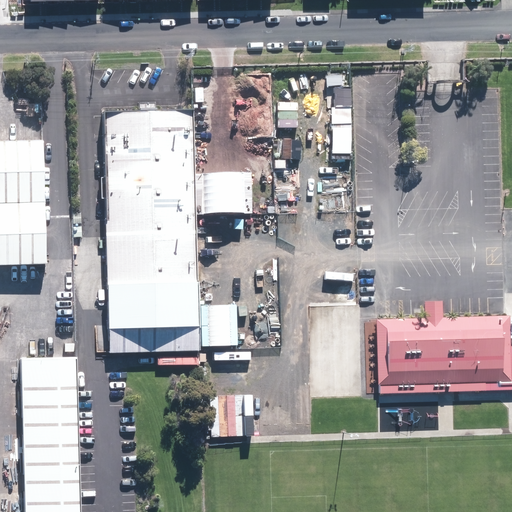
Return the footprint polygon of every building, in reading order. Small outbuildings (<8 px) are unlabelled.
[(208,118),(200,118),(201,156),(209,156),(208,118)] [(99,122),(106,356),(200,353),(193,119),(99,122)] [(48,144),(0,144),(0,266),(50,265),(48,144)] [(370,329),(373,400),(506,394),(503,323),(370,329)] [(27,511),(81,511),(78,358),(23,360),(27,511)]
